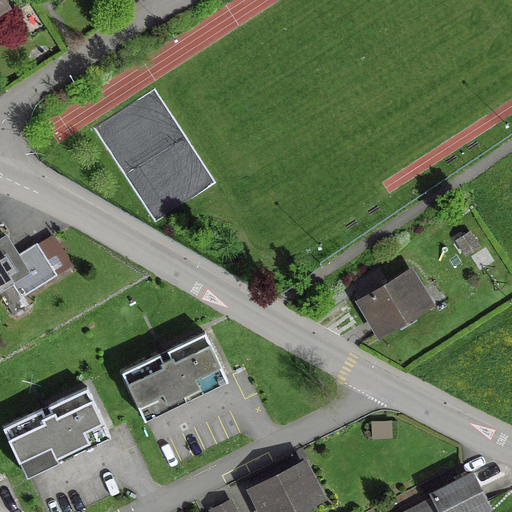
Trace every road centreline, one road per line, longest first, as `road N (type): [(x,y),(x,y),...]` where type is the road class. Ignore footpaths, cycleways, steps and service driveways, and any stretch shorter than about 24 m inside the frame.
road 1 (residential): [(0,176),(383,382)]
road 2 (residential): [(145,511),(383,382)]
road 3 (residential): [(183,0),(37,87),(0,125)]
road 4 (residential): [(383,382),(511,447)]
